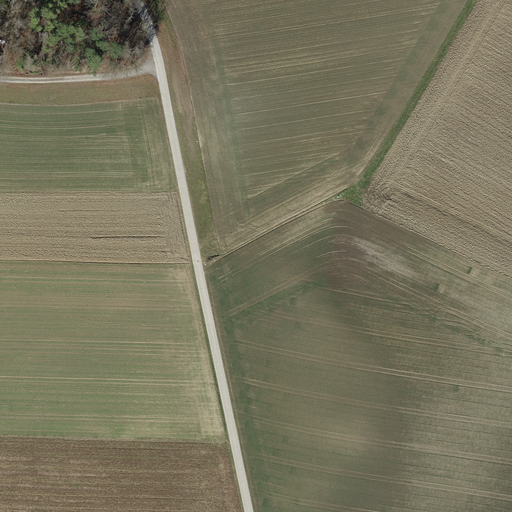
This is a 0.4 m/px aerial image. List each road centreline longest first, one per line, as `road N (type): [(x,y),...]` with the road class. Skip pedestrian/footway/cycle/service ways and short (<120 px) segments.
road 1 (unclassified): [(248,511),(163,81),(138,0)]
road 2 (track): [(0,77),(163,81)]
